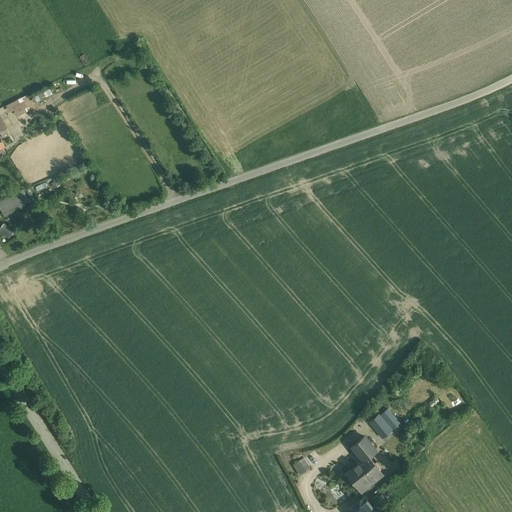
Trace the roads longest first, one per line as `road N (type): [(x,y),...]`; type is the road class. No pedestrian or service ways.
road 1 (unclassified): [(0,265),(511,77)]
road 2 (unclassified): [(92,511),(0,365)]
